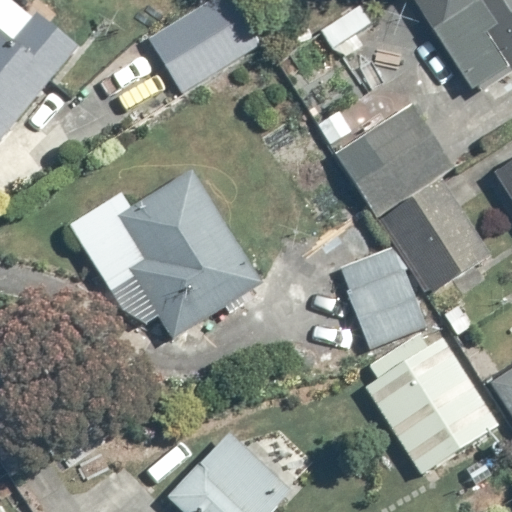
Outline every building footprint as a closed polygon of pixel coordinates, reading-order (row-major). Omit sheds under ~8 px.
[(258,51),(228,0),(215,0),(150,38),(183,94),(258,51)] [(511,0),(419,0),(478,93),(511,71),(511,0)] [(387,49),(361,8),(320,34),(346,75),(387,49)] [(50,135),(29,117),(91,43),(56,14),(35,40),(5,15),(0,21),(0,189),(41,165),(35,154),(50,135)] [(390,211),(447,177),(461,168),(405,77),(342,115),(356,139),(335,151),(377,219),(390,211)] [(511,166),(494,178),(511,205),(511,166)] [(263,286),(195,173),(135,210),(126,194),(75,225),(138,330),(163,315),(177,339),(263,286)] [(447,177),(390,211),(441,299),(498,266),(447,177)] [(397,245),(340,268),(372,346),(430,323),(397,245)] [(372,367),(378,378),(369,384),(423,474),(500,427),(445,337),(432,345),(425,335),(372,367)] [(511,372),(494,383),(511,413),(511,372)] [(189,511),(276,511),(295,492),(231,432),(172,496),(189,511)]
